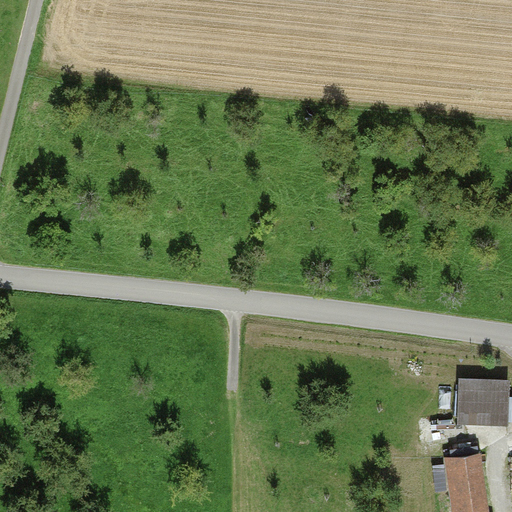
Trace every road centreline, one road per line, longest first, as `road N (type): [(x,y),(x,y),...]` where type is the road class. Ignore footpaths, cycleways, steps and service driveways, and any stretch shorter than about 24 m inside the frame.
road 1 (unclassified): [(0,277),(235,298),(511,338)]
road 2 (track): [(0,159),(36,0)]
